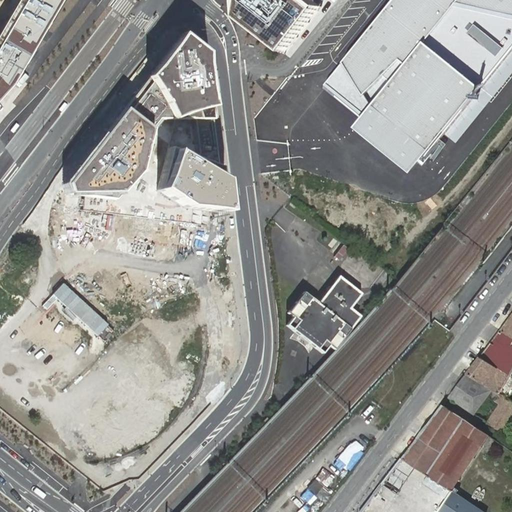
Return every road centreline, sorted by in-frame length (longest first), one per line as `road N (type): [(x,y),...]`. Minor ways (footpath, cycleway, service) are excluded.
road 1 (primary): [(0,241),(181,0)]
road 2 (tertiary): [(336,511),(511,283)]
road 3 (secondary): [(228,68),(262,336)]
road 4 (primary): [(156,0),(0,208)]
road 5 (secondary): [(262,336),(243,385),(124,511)]
road 6 (secondary): [(148,511),(250,404),(266,365),(262,336)]
road 7 (residential): [(344,0),(287,68),(228,68)]
